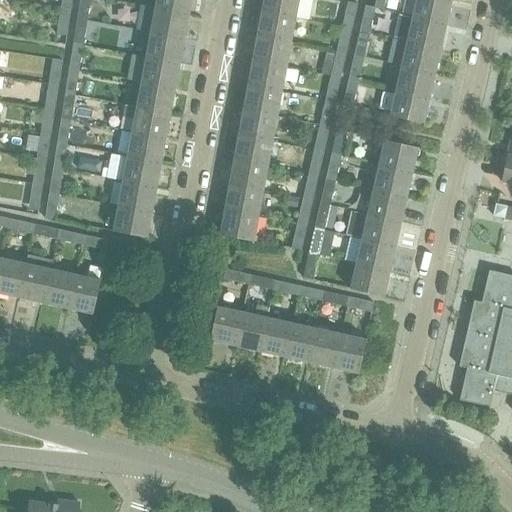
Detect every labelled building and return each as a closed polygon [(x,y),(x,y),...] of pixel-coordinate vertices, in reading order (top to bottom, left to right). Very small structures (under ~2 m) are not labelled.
[(63,0),(62,11),(72,12),(73,0),(63,0)] [(81,0),(79,20),(88,22),(91,0),(81,0)] [(155,0),(154,9),(190,16),(193,0),(155,0)] [(263,0),(261,13),(296,19),(299,0),(263,0)] [(377,0),(376,8),(377,8),(376,9),(385,11),(387,0),(377,0)] [(443,0),(415,0),(412,18),(447,26),(452,2),(443,0)] [(349,2),(343,29),(353,30),(359,4),(349,2)] [(367,6),(361,33),(370,35),(376,9),(377,8),(376,8),(367,6)] [(154,9),(149,34),(186,41),(190,16),(154,9)] [(72,12),(62,11),(56,44),(66,46),(72,12)] [(261,13),(257,37),(291,44),(296,19),(261,13)] [(412,18),(406,43),(441,51),(447,26),(412,18)] [(79,20),(74,46),(84,47),(88,22),(79,20)] [(343,29),(337,53),(347,55),(353,30),(343,29)] [(361,33),(356,57),(365,59),(370,35),(361,33)] [(149,34),(145,59),(181,66),(186,41),(149,34)] [(257,37),(252,62),(287,69),(291,44),(257,37)] [(406,43),(400,67),(435,75),(441,51),(406,43)] [(74,46),(71,70),(80,72),(84,47),(74,46)] [(337,53),(332,78),(342,80),(347,55),(337,53)] [(356,57),(350,82),(359,84),(365,59),(356,57)] [(54,59),(50,86),(60,88),(64,61),(54,59)] [(145,59),(140,84),(176,90),(181,66),(145,59)] [(252,62),(247,87),(282,94),(287,69),(252,62)] [(400,67),(395,92),(430,100),(435,75),(400,67)] [(71,70),(67,94),(76,96),(80,72),(71,70)] [(332,78),(326,102),(336,104),(342,80),(332,78)] [(359,84),(350,82),(345,105),(354,107),(359,84)] [(140,84),(135,108),(172,115),(176,90),(140,84)] [(50,86),(46,110),(56,111),(60,88),(50,86)] [(247,87),(242,112),(277,118),(282,94),(247,87)] [(430,100),(395,92),(389,117),(424,125),(430,100)] [(67,94),(63,119),(72,121),(76,96),(67,94)] [(326,102),(321,127),(331,129),(336,104),(326,102)] [(125,106),(123,118),(133,120),(131,133),(167,140),(172,115),(135,108),(125,106)] [(43,125),(42,134),(52,136),(56,111),(46,110),(46,113),(34,111),(32,123),(43,125)] [(242,112),(237,136),(272,143),(277,118),(242,112)] [(63,119),(59,145),(68,147),(72,121),(63,119)] [(321,127),(315,151),(325,153),(331,129),(321,127)] [(339,130),(333,156),(343,158),(349,132),(339,130)] [(131,133),(126,158),(162,165),(167,140),(131,133)] [(39,149),(37,159),(48,161),(52,136),(42,134),(41,138),(29,136),(28,148),(39,149)] [(237,136),(233,161),(267,168),(272,143),(237,136)] [(384,141),(378,166),(413,174),(419,149),(384,141)] [(59,145),(55,170),(64,172),(68,147),(59,145)] [(315,151),(309,176),(319,178),(325,153),(315,151)] [(501,182),(511,184),(511,153),(508,169),(505,168),(501,182)] [(333,156),(327,180),(337,182),(343,158),(333,156)] [(126,158),(121,183),(158,189),(162,165),(126,158)] [(37,159),(33,184),(44,186),(48,161),(37,159)] [(233,161),(228,186),(263,193),(267,168),(233,161)] [(378,166),(372,191),(407,199),(413,174),(378,166)] [(55,170),(51,195),(60,197),(64,172),(55,170)] [(309,176),(304,201),(314,203),(319,178),(309,176)] [(327,180),(321,205),(332,207),(337,182),(327,180)] [(121,183),(117,207),(153,214),(158,189),(121,183)] [(44,186),(33,184),(30,209),(40,211),(44,186)] [(228,186),(223,211),(258,218),(263,193),(228,186)] [(372,191),(367,215),(402,223),(407,199),(372,191)] [(60,197),(51,195),(47,219),(56,221),(60,197)] [(304,201),(298,225),(308,227),(314,203),(304,201)] [(321,205),(315,229),(326,231),(332,207),(321,205)] [(153,214),(117,207),(112,233),(148,240),(153,214)] [(258,218),(223,211),(218,236),(253,243),(258,218)] [(367,215),(361,240),(396,248),(402,223),(367,215)] [(0,226),(8,229),(11,219),(0,216),(0,226)] [(8,229),(33,234),(35,225),(11,219),(8,229)] [(33,234),(58,240),(60,230),(35,225),(33,234)] [(308,227),(298,225),(293,248),(303,251),(308,227)] [(315,229),(310,253),(320,256),(326,231),(315,229)] [(58,240),(82,245),(84,235),(60,230),(58,240)] [(84,235),(82,245),(109,251),(111,241),(84,235)] [(361,240),(356,264),(390,272),(396,248),(361,240)] [(320,256),(310,253),(304,278),(314,280),(320,256)] [(18,299),(42,305),(50,270),(51,270),(53,261),(27,255),(25,264),(26,264),(18,299)] [(0,264),(0,295),(18,299),(26,264),(25,264),(1,259),(0,264)] [(390,272),(356,264),(350,289),(385,297),(390,272)] [(225,280),(248,285),(250,275),(228,269),(225,280)] [(42,305),(67,310),(75,276),(51,270),(50,270),(42,305)] [(511,276),(490,271),(483,303),(474,301),(459,367),(467,369),(460,401),(489,407),(494,387),(511,390),(511,276)] [(258,287),(273,290),(275,280),(250,275),(248,285),(250,286),(249,293),(256,295),(258,287)] [(75,276),(67,310),(92,316),(100,281),(75,276)] [(273,290),(297,296),(299,286),(275,280),(273,290)] [(297,296),(322,301),(324,292),(299,286),(297,296)] [(322,301),(346,307),(349,297),(324,292),(322,301)] [(349,297),(346,307),(373,313),(375,303),(349,297)] [(234,347),(259,353),(266,317),(269,308),(256,305),(254,315),(242,312),(234,347)] [(209,342),(234,347),(242,312),(217,306),(209,342)] [(259,353),(283,358),(291,323),(266,317),(259,353)] [(283,358),(308,364),(316,328),(291,323),(283,358)] [(308,364),(332,369),(340,334),(316,328),(308,364)] [(340,334),(332,369),(357,375),(365,339),(340,334)] [(29,502),(27,511),(78,511),(79,503),(58,500),(58,505),(29,502)]
